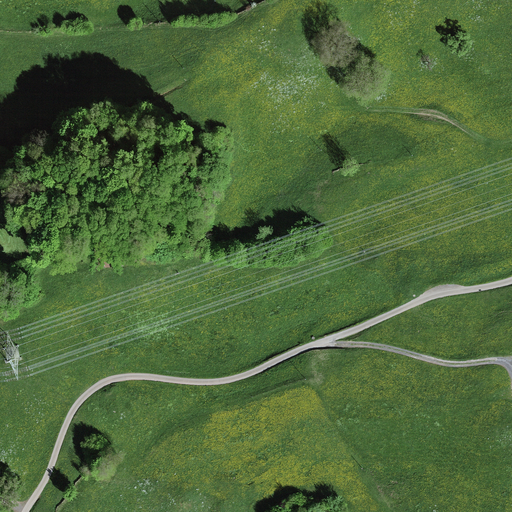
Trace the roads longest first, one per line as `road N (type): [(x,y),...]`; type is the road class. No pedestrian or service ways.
road 1 (residential): [(511,279),(445,291),(239,378),(101,383),(73,408),(27,511)]
road 2 (track): [(318,345),(364,344),(446,365),(511,359)]
